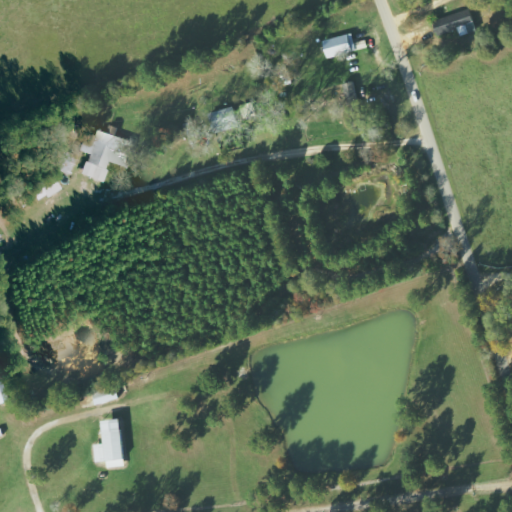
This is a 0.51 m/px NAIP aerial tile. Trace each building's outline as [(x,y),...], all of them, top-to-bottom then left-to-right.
[(479,30),(472,9),(435,21),(440,37),(460,30),(463,36),(479,30)] [(326,38),(329,57),(358,53),(355,35),(326,38)] [(211,113),(216,134),(241,127),(236,107),(211,113)] [(104,181),(110,163),(128,168),(136,141),(100,131),(97,140),(85,137),(81,151),(89,154),(83,175),(104,181)] [(97,406),(120,398),(116,385),(93,393),(97,406)] [(119,419),(125,467),(108,469),(102,421),(119,419)]
